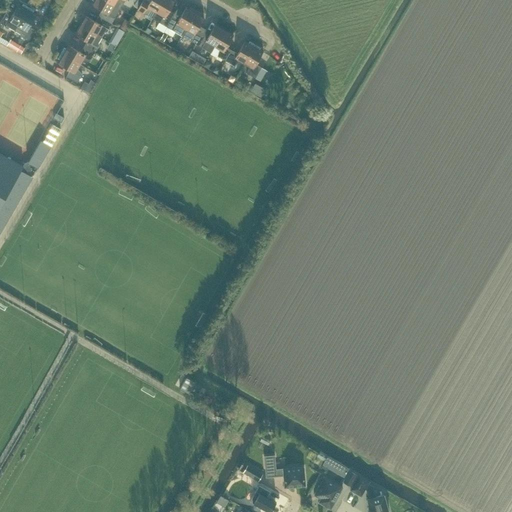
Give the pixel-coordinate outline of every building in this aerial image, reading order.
[(116,15),(120,8),(115,5),(105,0),(92,0),(94,1),(92,4),(104,12),(101,17),(112,23),(116,15)] [(105,0),(115,5),(120,8),(125,0),(105,0)] [(152,18),(162,0),(150,0),(149,2),(145,0),(143,0),(137,10),(146,15),(152,18)] [(173,17),(172,16),(167,14),(175,1),(172,0),(162,0),(152,18),(159,22),(167,27),(173,17)] [(9,27),(14,31),(28,7),(23,4),(22,6),(18,3),(11,16),(5,13),(0,21),(0,23),(8,28),(9,27)] [(28,7),(14,31),(21,34),(20,36),(29,41),(35,30),(29,26),(37,14),(33,12),(34,10),(28,7)] [(182,35),(196,11),(191,7),(189,10),(185,8),(178,20),(173,17),(167,27),(175,32),(182,35)] [(203,33),(197,30),(204,18),(200,16),(201,14),(196,11),(182,35),(188,39),(196,44),(203,33)] [(107,32),(112,23),(101,17),(98,22),(85,15),(80,24),(98,35),(102,37),(105,31),(107,32)] [(132,29),(137,19),(132,17),(127,26),(132,29)] [(98,35),(80,24),(75,34),(87,41),(84,46),(95,52),(99,44),(98,43),(102,37),(98,35)] [(214,47),(224,30),(215,24),(208,37),(203,33),(196,44),(211,53),(214,47)] [(124,26),(115,43),(122,46),(131,30),(124,26)] [(227,47),(234,35),(224,30),(214,47),(219,50),(217,56),(226,61),(232,50),(227,47)] [(250,41),(248,43),(245,41),(237,53),(232,50),(226,61),(234,66),(239,61),(244,64),(255,44),(250,41)] [(110,42),(107,48),(112,51),(116,45),(110,42)] [(84,46),(81,52),(68,44),(66,48),(64,47),(61,53),(64,54),(81,64),(84,59),(90,61),(95,52),(84,46)] [(263,52),(259,50),(261,48),(255,44),(244,64),(249,67),(247,73),(255,78),(261,68),(256,64),(263,52)] [(206,59),(192,51),(189,57),(202,65),(206,59)] [(81,64),(64,54),(61,53),(58,58),(60,59),(57,63),(70,70),(67,76),(77,82),(82,73),(78,69),(81,64)] [(85,81),(81,88),(89,93),(95,83),(92,79),(89,84),(85,81)] [(280,93),(284,84),(277,81),(273,90),(280,93)] [(56,113),(53,118),(59,121),(61,123),(64,118),(57,113),(56,113)] [(311,119),(309,124),(318,129),(321,124),(311,119)] [(26,168),(23,166),(0,152),(0,232),(33,177),(32,176),(37,167),(38,168),(51,146),(41,140),(28,162),(29,163),(26,168)] [(194,382),(186,377),(180,388),(188,393),(194,382)] [(284,469),(283,469),(275,470),(274,456),(265,456),(266,476),(284,475),(285,486),(285,487),(286,487),(304,485),(305,485),(305,484),(303,468),(303,467),(302,467),(284,469)] [(344,476),(349,468),(343,464),(329,456),(328,456),(325,462),(330,465),(329,467),(344,476)] [(247,465),(243,472),(250,476),(255,469),(247,465)] [(245,473),(240,470),(237,476),(242,479),(245,473)] [(357,474),(350,470),(344,482),(350,486),(357,474)] [(364,489),(368,483),(369,482),(358,476),(351,489),(361,495),(364,489)] [(343,487),(324,477),(314,495),(321,499),(319,502),(330,509),(343,487)] [(373,486),(368,483),(364,489),(367,490),(369,498),(376,497),(373,486)] [(257,484),(249,498),(271,510),(277,499),(267,493),(269,490),(257,484)] [(376,497),(369,498),(367,499),(369,506),(368,507),(369,511),(387,511),(383,495),(376,497)]
